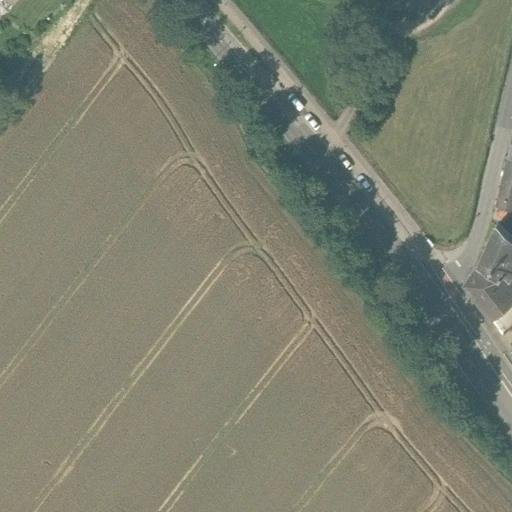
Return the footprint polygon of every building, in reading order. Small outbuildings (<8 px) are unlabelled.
[(15,0),(12,5),(6,12),(31,33),(56,0),(15,0)] [(377,0),(377,1),(397,8),(398,6),(401,0),(377,0)] [(401,0),(398,6),(422,16),(428,0),(401,0)] [(511,161),(507,161),(503,178),(508,179),(507,184),(511,185),(511,161)] [(511,185),(507,184),(502,183),(497,207),(511,211),(511,185)] [(510,214),(496,208),(494,217),(504,222),(510,214)] [(511,239),(499,225),(497,225),(478,267),(465,285),(492,320),(511,300),(511,279),(511,276),(511,239)]
